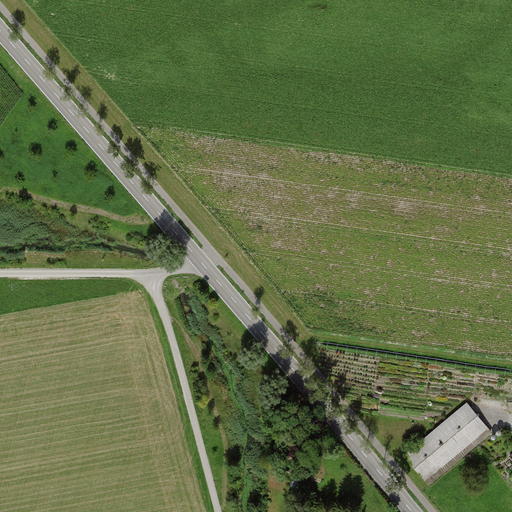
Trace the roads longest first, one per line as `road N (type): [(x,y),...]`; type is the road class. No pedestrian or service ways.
road 1 (primary): [(0,29),(411,511)]
road 2 (track): [(152,277),(218,511)]
road 3 (track): [(214,254),(152,277),(0,274)]
